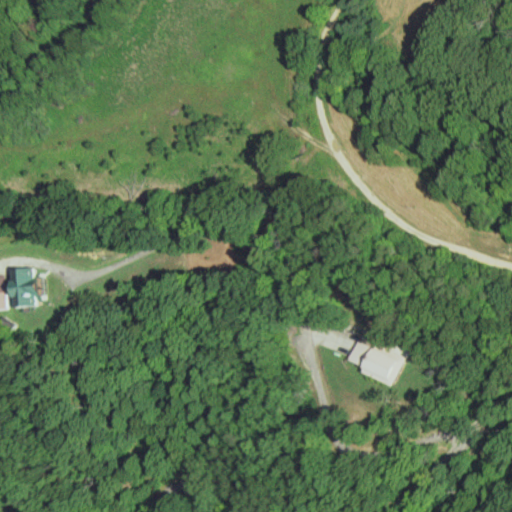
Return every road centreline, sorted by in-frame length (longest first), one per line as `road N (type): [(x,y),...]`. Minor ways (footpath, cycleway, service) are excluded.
road 1 (track): [(511,260),(399,219),(344,164),(316,58),(348,0)]
road 2 (residential): [(389,511),(511,398)]
